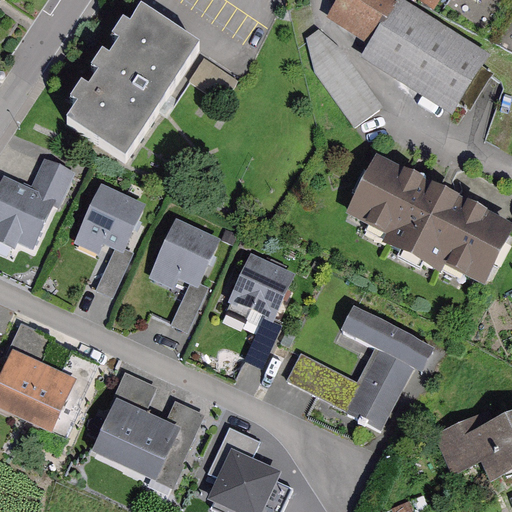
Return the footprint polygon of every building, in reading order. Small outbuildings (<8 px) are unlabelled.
[(400,0),(345,0),(331,22),(374,49),(366,62),(453,118),(463,103),(476,111),(494,83),(481,75),(489,63),(398,5),(400,0)] [(486,0),(466,0),(481,9),(486,0)] [(201,52),(142,13),(131,31),(123,26),(112,42),(120,47),(110,62),(103,57),(92,73),(99,78),(89,93),(82,88),(70,105),(77,110),(67,126),(126,165),(201,52)] [(345,61),(319,38),(309,44),(316,74),(360,134),(381,116),(345,61)] [(239,84),(205,61),(190,84),(224,107),(239,84)] [(31,191),(57,203),(54,210),(59,212),(76,176),(45,162),(31,191)] [(511,241),(511,230),(378,164),(351,218),(390,237),(384,249),(440,276),(444,268),(488,290),(511,241)] [(54,210),(57,203),(31,191),(5,179),(0,189),(0,247),(16,255),(19,247),(34,254),(54,210)] [(147,209),(102,188),(75,246),(99,257),(103,248),(115,254),(124,258),(127,253),(147,209)] [(222,244),(177,223),(150,281),(174,292),(179,283),(190,289),(199,293),(202,287),(222,244)] [(115,254),(96,293),(113,301),(134,256),(127,253),(124,258),(115,254)] [(296,280),(252,261),(232,308),(276,327),(296,280)] [(190,289),(171,329),(188,337),(210,291),(202,287),(199,293),(190,289)] [(436,353),(356,316),(345,340),(378,355),(363,386),(302,358),(288,389),(388,435),(416,374),(424,378),(436,353)] [(54,349),(23,335),(0,386),(0,406),(70,437),(100,368),(73,356),(63,379),(44,371),(54,349)] [(258,392),(266,376),(231,359),(223,375),(258,392)] [(207,421),(178,408),(169,427),(151,418),(162,394),(130,379),(94,456),(173,493),(207,421)] [(487,418),(444,436),(460,476),(478,468),(488,491),(511,480),(511,419),(492,428),(487,418)] [(232,454),(253,463),(261,445),(230,431),(209,478),(219,482),(232,454)] [(253,463),(232,454),(219,482),(208,505),(223,511),(284,511),(293,493),(278,486),(283,477),(253,463)]
